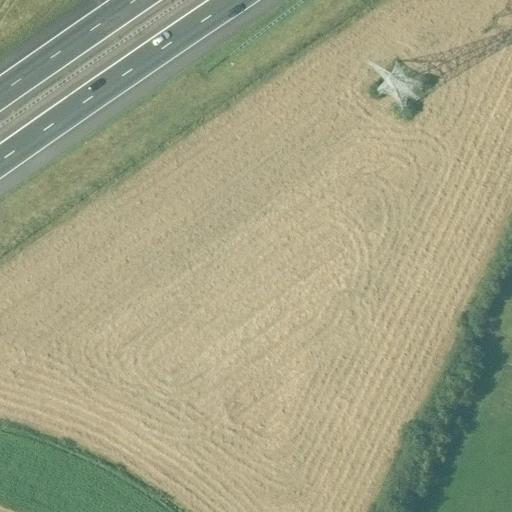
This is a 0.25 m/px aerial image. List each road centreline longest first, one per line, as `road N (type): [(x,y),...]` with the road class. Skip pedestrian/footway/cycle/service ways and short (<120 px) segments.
road 1 (motorway): [(0,166),(239,0)]
road 2 (motorway): [(137,0),(0,96)]
